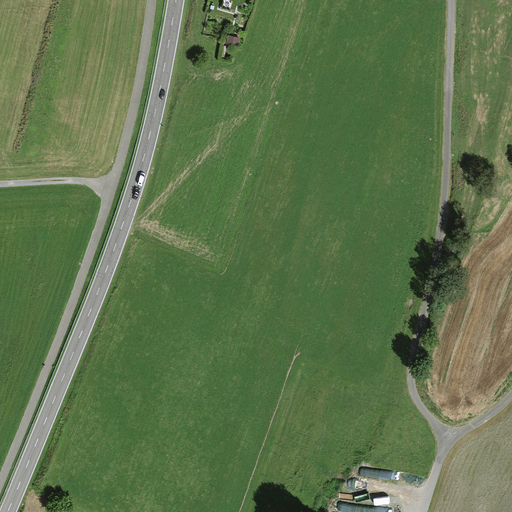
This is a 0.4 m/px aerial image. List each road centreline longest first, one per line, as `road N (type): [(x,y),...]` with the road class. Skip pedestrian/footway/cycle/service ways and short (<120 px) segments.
road 1 (secondary): [(176,0),(121,229),(7,511)]
road 2 (track): [(152,0),(113,186),(0,486)]
road 3 (track): [(452,0),(443,218),(411,364),(411,391),(449,438)]
road 4 (track): [(511,394),(449,438),(422,511)]
